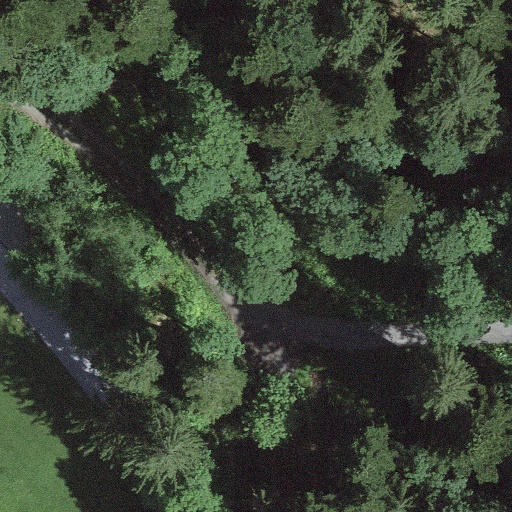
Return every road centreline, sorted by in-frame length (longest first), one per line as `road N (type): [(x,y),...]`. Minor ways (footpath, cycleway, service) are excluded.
road 1 (track): [(0,108),(94,154),(268,327),(511,333)]
road 2 (unclassified): [(0,257),(147,418),(186,511)]
